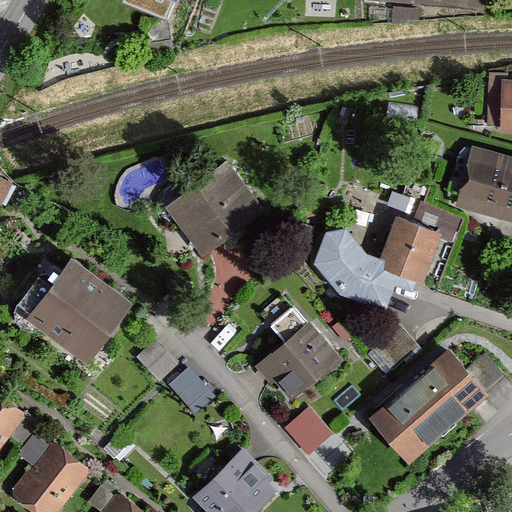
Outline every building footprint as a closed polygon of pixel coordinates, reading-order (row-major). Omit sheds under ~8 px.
[(362,0),(362,1),(428,12),(429,5),(479,13),(480,0),(362,0)] [(501,136),(511,135),(511,80),(505,80),(505,73),(487,73),(487,126),(501,126),(501,136)] [(511,159),(471,148),(455,209),(511,223),(511,159)] [(262,212),(228,164),(163,209),(197,257),(262,212)] [(0,207),(10,188),(0,182),(0,207)] [(411,223),(395,217),(377,267),(424,284),(442,235),(435,232),(442,214),(418,205),(411,223)] [(345,232),(327,235),(314,266),(324,279),(350,288),(365,254),(345,232)] [(138,298),(73,258),(31,326),(96,366),(138,298)] [(276,377),(292,398),(340,359),(308,320),(251,367),(266,385),(276,377)] [(368,348),(388,369),(413,345),(393,324),(368,348)] [(135,361),(158,383),(176,364),(153,342),(135,361)] [(489,394),(451,349),(370,417),(409,462),(489,394)] [(190,361),(169,380),(197,410),(218,390),(190,361)] [(0,440),(21,412),(0,396),(0,440)] [(331,434),(306,407),(283,427),(308,455),(331,434)] [(53,511),(87,470),(50,441),(9,492),(33,511),(53,511)] [(274,481),(240,448),(191,498),(206,511),(205,511),(256,511),(275,493),(268,487),(274,481)] [(139,511),(116,492),(99,511),(139,511)]
